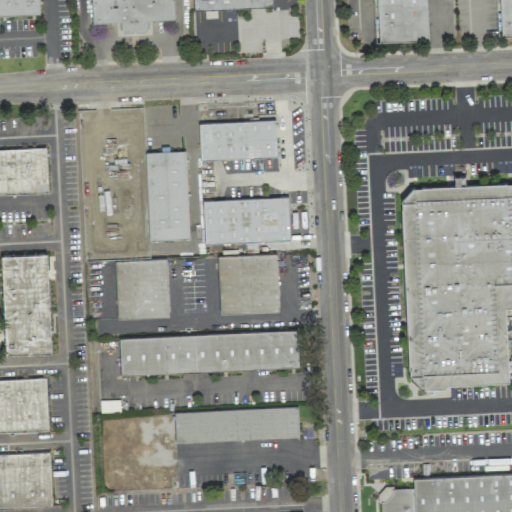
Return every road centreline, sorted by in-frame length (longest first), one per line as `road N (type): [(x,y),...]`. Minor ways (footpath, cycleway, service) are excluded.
road 1 (tertiary): [(511,64),(0,90)]
road 2 (residential): [(317,0),(341,511)]
